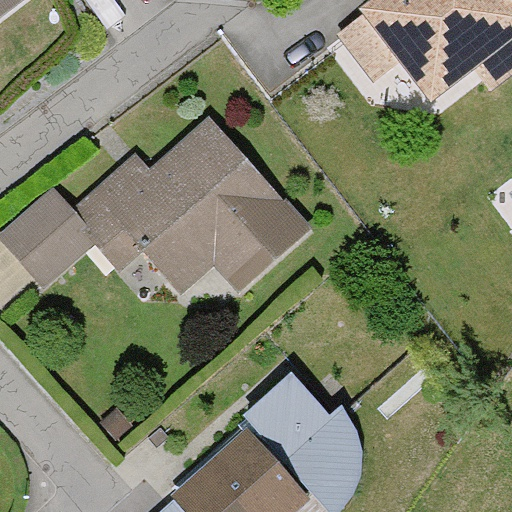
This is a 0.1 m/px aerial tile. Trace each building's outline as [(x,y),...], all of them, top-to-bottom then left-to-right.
[(0,0),(0,16),(20,0),(0,0)] [(377,0),(330,36),(371,90),(399,69),(427,106),(511,41),(511,9),(505,0),(377,0)] [(233,299),(304,233),(201,124),(144,177),(130,162),(68,220),(45,195),(0,236),(0,257),(36,296),(86,250),(113,280),(134,260),(176,305),(209,274),(233,299)] [(324,426),(283,381),(237,422),(277,467),(324,426)] [(174,511),(293,511),(299,507),(237,437),(165,502),(174,511)]
